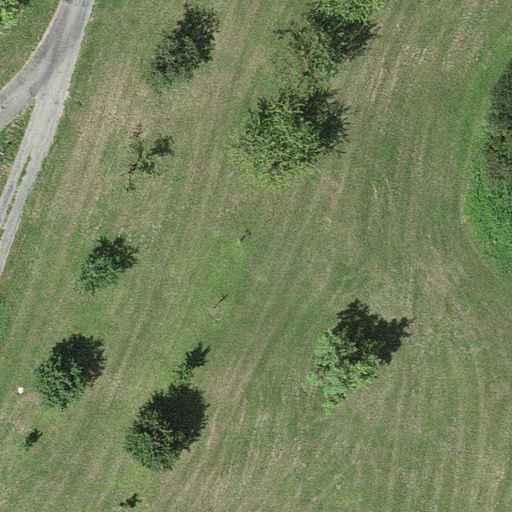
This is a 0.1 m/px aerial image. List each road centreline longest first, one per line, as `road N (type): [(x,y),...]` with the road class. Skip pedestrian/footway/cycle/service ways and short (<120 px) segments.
road 1 (track): [(0,239),(66,43)]
road 2 (track): [(0,113),(66,43),(77,0)]
